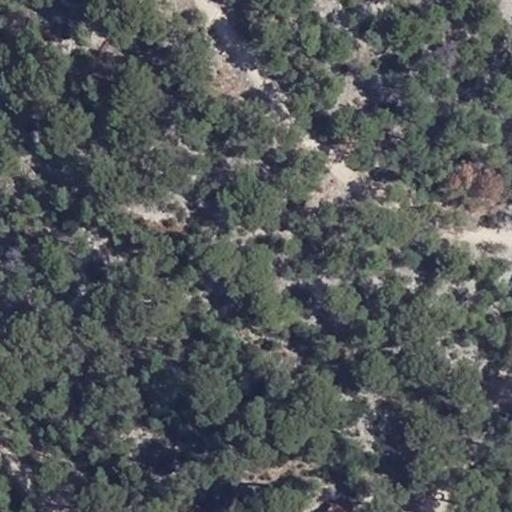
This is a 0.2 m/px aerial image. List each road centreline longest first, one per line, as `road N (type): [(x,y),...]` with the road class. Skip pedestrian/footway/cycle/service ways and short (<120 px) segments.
road 1 (track): [(200,0),(326,162),(417,230),(511,243)]
road 2 (track): [(434,511),(462,459),(511,399)]
